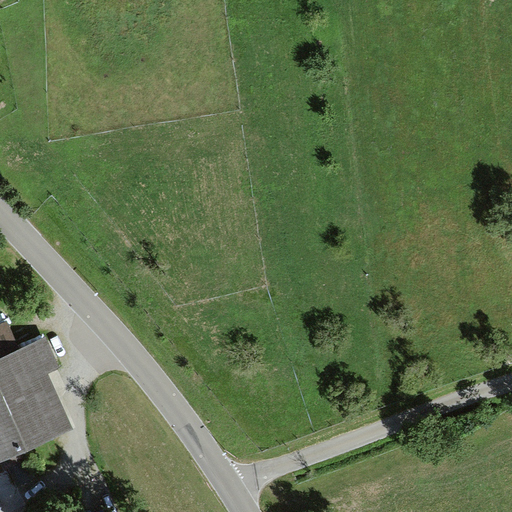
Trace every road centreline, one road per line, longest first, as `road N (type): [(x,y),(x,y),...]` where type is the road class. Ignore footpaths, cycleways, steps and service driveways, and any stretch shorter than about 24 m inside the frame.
road 1 (tertiary): [(232,494),(150,370),(0,214)]
road 2 (residential): [(511,387),(276,469),(232,494)]
